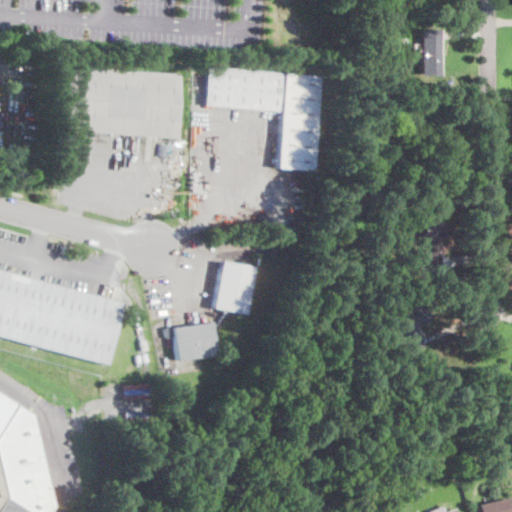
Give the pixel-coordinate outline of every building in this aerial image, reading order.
[(440,55),(440,75),(420,75),(420,29),(440,29),(440,55)] [(177,74),(173,137),(62,129),(66,66),(177,74)] [(316,76),(308,171),(273,168),(278,112),(203,105),(206,67),(316,76)] [(410,72),(409,90),(393,90),(393,71),(410,72)] [(210,131),(191,130),(191,160),(210,160),(210,131)] [(165,143),(164,155),(156,155),(157,142),(165,143)] [(440,270),(422,271),(419,220),(438,219),(440,270)] [(286,241),(285,249),(277,249),(278,241),(286,241)] [(250,267),(241,314),(210,308),(219,261),(250,267)] [(0,271),(119,303),(102,365),(0,336),(0,271)] [(422,347),(407,351),(397,309),(424,303),(427,312),(424,313),(426,324),(417,326),(422,347)] [(210,329),(213,356),(174,361),(171,337),(163,338),(162,328),(209,322),(210,329)] [(221,354),(214,355),(213,347),(220,346),(221,354)] [(0,511),(0,396),(29,415),(50,506),(46,511),(0,511)] [(511,511),(476,511),(475,505),(508,497),(511,511)]
